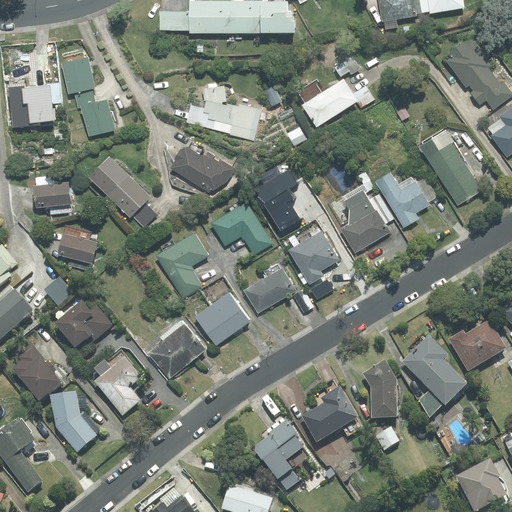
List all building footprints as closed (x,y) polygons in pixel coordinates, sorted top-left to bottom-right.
[(387,31),(398,29),(397,19),(422,15),(422,13),(430,11),(430,14),(464,8),(463,0),(378,0),(382,22),(385,21),(387,31)] [(191,30),(191,33),(228,33),(228,1),(191,1),(191,12),(191,30)] [(228,1),(228,33),(263,33),(263,2),(263,1),(228,1)] [(263,33),(295,33),(296,13),(289,13),(289,2),(263,2),(263,33)] [(191,12),(161,12),(160,30),(191,30),(191,12)] [(443,56),(466,87),(470,84),(474,89),(470,92),(480,106),(487,101),(494,111),(511,98),(511,90),(504,80),(501,82),(489,65),(493,62),(472,35),(443,56)] [(89,58),(62,65),(70,95),(75,94),(93,89),(97,88),(89,58)] [(240,76),(239,87),(252,88),(253,77),(240,76)] [(54,102),(57,102),(64,101),(61,81),(51,83),(52,86),(29,89),(29,86),(10,89),(10,91),(16,128),(57,122),(54,102)] [(348,81),(304,106),(315,127),(359,102),(348,81)] [(275,86),(266,92),(276,107),(285,102),(275,86)] [(190,106),(189,122),(253,141),(265,109),(238,98),(235,105),(232,105),(228,105),(229,88),(204,87),(204,93),(205,109),(191,104),(190,106)] [(96,103),(93,89),(75,94),(78,107),(81,107),(96,103)] [(96,103),(81,107),(89,136),(117,129),(109,100),(96,103)] [(511,103),(498,113),(501,117),(488,126),(493,133),(491,134),(508,158),(511,155),(511,103)] [(299,126),(287,131),(294,145),(305,140),(299,126)] [(484,188),(486,155),(470,132),(465,130),(452,127),(444,128),(429,138),(431,139),(419,147),(459,205),(484,188)] [(204,156),(185,146),(174,168),(208,191),(216,190),(224,185),(234,169),(205,153),(204,156)] [(91,178),(110,196),(130,175),(112,157),(91,178)] [(343,161),(322,173),(336,197),(357,185),(343,161)] [(400,184),(393,171),(377,180),(400,223),(399,223),(403,230),(422,220),(418,213),(428,207),(412,177),(400,184)] [(152,197),(130,175),(110,196),(131,217),(133,216),(146,203),(152,197)] [(36,182),(38,208),(51,207),(51,214),(74,212),(71,182),(63,182),(63,177),(38,179),(38,182),(36,182)] [(395,218),(383,199),(373,205),(364,189),(346,200),(350,208),(350,225),(342,228),(357,253),(390,233),(386,225),(395,218)] [(225,246),(242,236),(255,259),(277,247),(248,198),(229,209),(231,213),(212,224),(225,246)] [(133,216),(145,228),(158,214),(146,203),(133,216)] [(68,224),(59,254),(61,255),(93,265),(100,243),(77,236),(79,227),(70,224),(68,224)] [(320,228),(309,234),(310,237),(289,250),(310,286),(326,276),(323,271),(342,260),(323,229),(321,230),(320,228)] [(197,233),(158,255),(183,298),(202,287),(191,268),(210,257),(197,233)] [(3,246),(0,248),(0,286),(17,273),(14,269),(18,265),(3,246)] [(301,292),(286,266),(282,268),(279,262),(263,271),(268,279),(243,293),(258,317),(301,292)] [(16,293),(0,305),(0,342),(34,316),(16,293)] [(229,293),(195,317),(216,347),(251,323),(229,293)] [(86,305),(56,326),(76,353),(89,344),(91,346),(115,329),(98,307),(92,312),(86,305)] [(476,327),(475,324),(447,339),(466,372),(506,350),(489,320),(476,327)] [(148,352),(168,379),(187,364),(188,365),(207,350),(184,321),(161,338),(163,340),(148,352)] [(429,419),(443,404),(447,407),(467,386),(443,362),(448,357),(427,337),(401,364),(404,366),(400,372),(429,419)] [(63,388),(44,363),(47,361),(32,343),(29,345),(20,353),(22,355),(15,360),(21,367),(14,373),(40,406),(63,388)] [(96,374),(101,379),(94,386),(124,418),(142,401),(133,391),(145,379),(125,357),(112,370),(106,364),(96,374)] [(362,375),(371,388),(370,421),(398,422),(398,388),(399,386),(384,361),(362,375)] [(301,412),(318,443),(360,420),(343,388),(301,412)] [(78,456),(99,438),(83,419),(79,396),(52,400),(57,430),(78,456)] [(19,418),(9,426),(11,429),(0,436),(0,456),(29,495),(43,485),(23,458),(26,456),(40,446),(19,418)] [(283,420),(266,432),(269,437),(253,449),(285,493),(301,482),(293,470),(310,458),(283,420)] [(392,428),(376,437),(384,453),(400,444),(392,428)] [(511,432),(503,437),(511,456),(511,432)] [(456,478),(474,511),(476,511),(510,494),(491,459),(456,478)] [(270,511),(274,501),(230,486),(222,509),(231,511),(270,511)] [(168,507),(165,503),(153,511),(197,511),(183,495),(168,507)]
